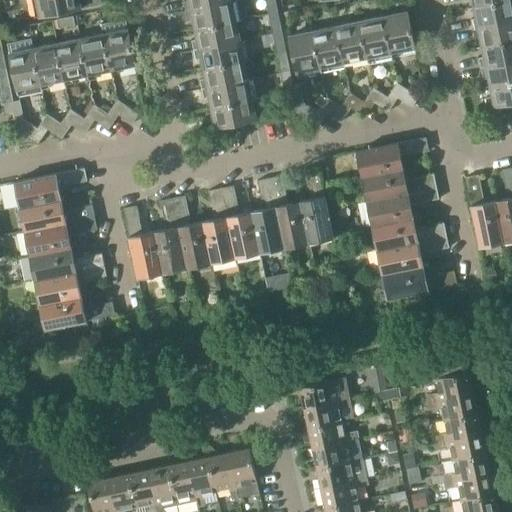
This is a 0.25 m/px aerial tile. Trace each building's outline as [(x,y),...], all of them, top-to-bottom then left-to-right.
[(31,0),(35,17),(102,3),(101,0),(31,0)] [(236,0),(187,0),(183,1),(185,11),(237,0),(236,0)] [(237,0),(185,11),(187,20),(193,19),(195,29),(241,20),(237,0)] [(274,0),(265,0),(268,14),(277,12),(274,0)] [(511,0),(510,0),(475,8),(477,18),(471,20),(473,28),(511,20),(511,0)] [(281,31),(277,12),(268,14),(272,33),(281,31)] [(391,52),(398,51),(400,57),(416,53),(414,47),(415,47),(408,12),(384,17),(391,52)] [(75,25),(73,16),(56,19),(58,28),(75,25)] [(384,17),(360,22),(367,57),(366,57),(367,62),(392,57),(391,52),(384,17)] [(112,69),(135,64),(128,29),(126,19),(103,23),(112,69)] [(241,20),(195,29),(198,39),(191,40),(193,50),(245,39),(241,20)] [(511,40),(511,20),(473,28),(475,38),(481,37),(483,46),(511,40)] [(367,57),(360,22),(337,26),(345,67),(352,66),(351,60),(366,57),(367,57)] [(345,67),(337,26),(313,31),(321,67),(321,66),(323,72),(345,67)] [(286,51),(281,31),(272,33),(276,53),(286,51)] [(321,67),(313,31),(289,36),(296,72),(321,67)] [(110,69),(104,34),(80,38),(87,73),(88,79),(97,78),(98,82),(112,79),(110,69)] [(34,47),(32,37),(8,42),(18,92),(26,91),(26,93),(42,90),(42,89),(34,47)] [(87,73),(80,38),(56,43),(63,78),(64,84),(73,83),(71,76),(87,73)] [(245,39),(193,50),(195,60),(201,58),(204,68),(249,59),(245,39)] [(511,40),(483,46),(485,57),(479,59),(481,67),(511,60),(511,40)] [(56,43),(34,47),(42,89),(49,87),(48,81),(63,78),(56,43)] [(286,51),(276,53),(281,72),(290,70),(286,51)] [(249,59),(204,68),(206,79),(200,81),(201,89),(253,78),(249,59)] [(511,80),(511,60),(481,67),(483,78),(489,76),(491,85),(511,80)] [(6,67),(0,68),(0,85),(1,89),(10,87),(6,67)] [(290,70),(281,72),(285,92),(301,88),(299,83),(293,84),(290,70)] [(257,98),(253,78),(201,89),(203,99),(210,98),(212,107),(257,98)] [(511,80),(491,85),(493,96),(487,97),(489,107),(511,102),(511,80)] [(392,92),(399,97),(412,107),(419,99),(398,84),(392,92)] [(10,87),(1,89),(5,109),(15,107),(10,87)] [(304,103),(301,88),(285,92),(286,97),(293,95),(297,112),(304,103)] [(368,96),(376,103),(388,112),(395,104),(374,88),(368,96)] [(345,101),(352,107),(366,117),(372,109),(351,93),(345,101)] [(257,98),(212,107),(214,118),(208,119),(210,129),(261,118),(257,98)] [(322,107),(329,112),(342,122),(348,113),(328,98),(322,107)] [(112,109),(119,114),(132,123),(138,114),(118,100),(112,109)] [(304,103),(297,112),(318,127),(325,118),(304,103)] [(88,113),(95,118),(109,128),(115,120),(94,105),(88,113)] [(15,110),(15,107),(5,109),(6,114),(14,112),(17,127),(24,119),(22,109),(15,110)] [(65,118),(71,123),(85,133),(91,124),(71,109),(65,118)] [(41,123),(49,128),(61,137),(67,129),(47,114),(41,123)] [(24,119),(17,127),(39,142),(45,133),(24,119)] [(361,177),(404,168),(402,156),(429,150),(427,137),(356,152),(361,177)] [(19,208),(63,199),(61,187),(87,181),(85,168),(14,183),(19,208)] [(311,198),(300,201),(309,244),(334,239),(319,168),(305,171),(311,198)] [(407,179),(404,168),(361,177),(366,201),(437,186),(434,173),(407,179)] [(508,197),(497,200),(506,243),(511,241),(511,168),(503,170),(508,197)] [(506,243),(497,200),(485,202),(480,175),(467,177),(481,248),(506,243)] [(309,244),(300,201),(288,203),(282,176),(270,178),(285,249),(309,244)] [(285,249),(270,178),(257,181),(263,208),(251,210),(260,254),(285,249)] [(260,254),(251,210),(239,213),(233,186),(222,188),(236,259),(260,254)] [(437,186),(366,201),(371,225),(414,216),(412,204),(439,198),(437,186)] [(236,259),(222,188),(208,191),(214,218),(203,220),(212,264),(236,259)] [(212,264),(203,220),(191,223),(185,196),(173,198),(188,269),(212,264)] [(188,269),(173,198),(160,201),(165,228),(155,230),(164,274),(188,269)] [(63,199),(19,208),(24,232),(95,217),(92,204),(66,210),(63,199)] [(164,274),(155,230),(142,233),(137,206),(125,208),(139,279),(140,286),(142,285),(141,279),(164,274)] [(414,216),(371,225),(376,249),(447,234),(444,222),(417,227),(414,216)] [(95,217),(24,232),(29,256),(73,247),(71,235),(97,230),(95,217)] [(449,247),(447,234),(376,249),(382,273),(425,264),(422,252),(449,247)] [(73,247),(29,256),(34,280),(105,265),(102,252),(76,258),(73,247)] [(427,275),(425,264),(382,273),(387,298),(457,283),(454,270),(427,275)] [(107,278),(105,265),(34,280),(39,304),(83,295),(81,283),(107,278)] [(83,295),(39,304),(44,329),(115,314),(112,301),(86,307),(83,295)] [(428,402),(473,392),(469,371),(435,378),(439,393),(426,395),(428,402)] [(304,408),(350,398),(349,396),(361,393),(361,390),(349,393),(348,391),(336,394),(333,379),(300,386),(304,408)] [(378,391),(387,389),(384,379),(376,381),(378,391)] [(398,387),(387,389),(389,399),(400,397),(398,387)] [(387,389),(378,391),(375,392),(377,402),(389,399),(387,389)] [(477,412),(473,392),(428,402),(429,408),(441,406),(444,419),(477,412)] [(350,398),(304,408),(309,427),(342,420),(354,418),(350,398)] [(394,412),(397,423),(405,422),(402,410),(394,412)] [(378,416),(379,422),(383,424),(388,423),(390,419),(389,415),(386,412),(381,413),(378,416)] [(477,412),(444,419),(447,433),(435,435),(436,442),(481,433),(477,412)] [(342,420),(309,427),(313,447),(358,438),(357,431),(345,434),(342,420)] [(397,430),(400,443),(414,440),(411,427),(397,430)] [(486,452),(481,433),(436,442),(437,448),(450,446),(452,459),(486,452)] [(358,438),(313,447),(317,467),(362,458),(358,438)] [(389,452),(397,451),(395,443),(388,445),(389,452)] [(229,452),(239,498),(259,493),(250,448),(229,452)] [(397,451),(389,452),(391,464),(399,462),(397,451)] [(229,452),(209,456),(216,490),(229,487),(232,499),(239,498),(229,452)] [(486,452),(452,459),(455,473),(443,475),(444,482),(490,472),(486,452)] [(404,455),(406,468),(416,466),(413,453),(404,455)] [(209,456),(189,461),(197,501),(198,506),(205,505),(202,493),(216,490),(209,456)] [(367,478),(362,458),(317,467),(321,487),(367,478)] [(189,461),(169,465),(177,505),(197,501),(189,461)] [(169,465),(149,469),(157,511),(164,511),(164,508),(177,505),(169,465)] [(407,470),(410,484),(422,482),(418,468),(407,470)] [(157,511),(149,469),(129,473),(136,507),(150,504),(151,511),(157,511)] [(490,472),(444,482),(446,488),(458,486),(461,499),(494,492),(490,472)] [(129,473),(109,478),(116,511),(123,511),(123,509),(136,507),(129,473)] [(116,511),(109,478),(88,482),(94,511),(109,511),(110,511),(109,511),(116,511)] [(367,478),(321,487),(326,507),(359,500),(356,487),(368,484),(367,478)] [(391,502),(407,498),(405,490),(390,494),(391,502)] [(414,509),(415,509),(427,506),(424,492),(411,494),(414,509)] [(498,511),(494,492),(461,499),(463,511),(498,511)] [(369,511),(361,511),(359,500),(326,507),(326,511),(373,511),(374,511),(369,511)]
